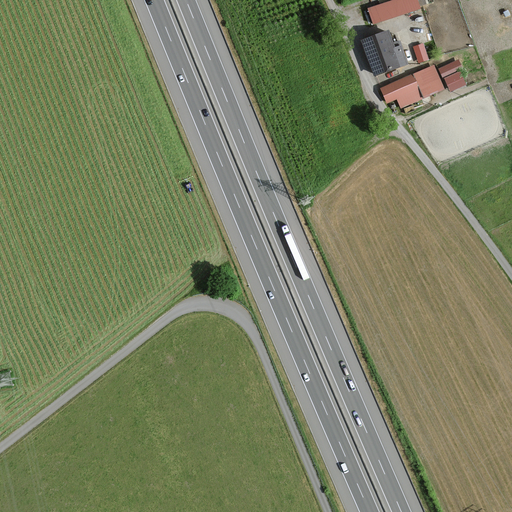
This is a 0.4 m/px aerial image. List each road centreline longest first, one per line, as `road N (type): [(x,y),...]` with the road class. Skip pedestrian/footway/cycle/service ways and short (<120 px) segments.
road 1 (motorway): [(401,511),(186,0)]
road 2 (motorway): [(155,0),(369,511)]
road 3 (unclassified): [(0,448),(180,309),(215,305),(254,335),(328,511)]
road 4 (unclassified): [(327,0),(386,114),(511,275)]
